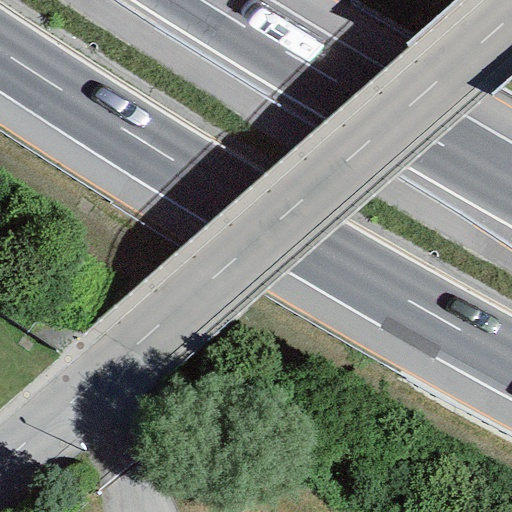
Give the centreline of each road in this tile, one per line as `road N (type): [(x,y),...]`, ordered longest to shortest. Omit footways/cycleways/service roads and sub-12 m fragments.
road 1 (residential): [(511,12),(0,462)]
road 2 (motorway): [(0,51),(511,361)]
road 3 (motorway): [(511,187),(198,0)]
